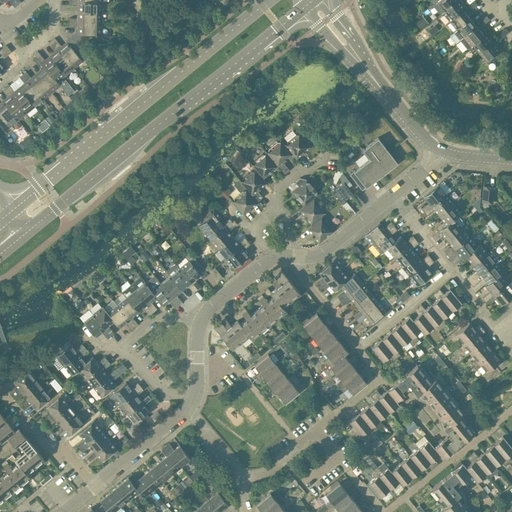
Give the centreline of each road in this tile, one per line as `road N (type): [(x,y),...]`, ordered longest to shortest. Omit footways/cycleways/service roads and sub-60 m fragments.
road 1 (secondary): [(20,237),(304,7)]
road 2 (secondary): [(269,0),(12,210)]
road 3 (residential): [(93,487),(64,451),(55,456),(0,389)]
road 4 (residential): [(273,257),(256,227),(276,191),(322,156)]
road 5 (residential): [(288,255),(324,253),(392,196)]
road 6 (residential): [(93,487),(188,408)]
road 7 (residential): [(358,345),(451,268)]
